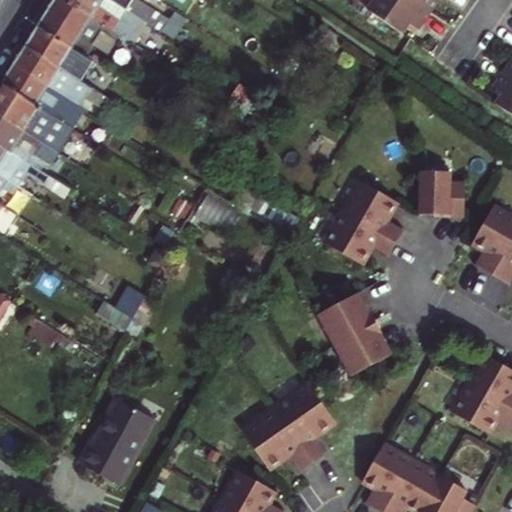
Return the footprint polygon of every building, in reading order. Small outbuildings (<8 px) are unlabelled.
[(63,0),(54,0),(39,26),(87,57),(94,46),(109,55),(116,42),(128,50),(130,47),(144,56),(146,55),(148,54),(130,42),(63,0)] [(63,0),(130,42),(143,21),(110,0),(63,0)] [(155,0),(110,0),(143,21),(163,34),(176,13),(155,0)] [(370,9),(405,33),(413,21),(420,26),(432,9),(418,0),(375,0),(372,5),(370,9)] [(418,0),(432,9),(438,0),(418,0)] [(39,26),(26,47),(82,82),(95,62),(87,57),(39,26)] [(26,47),(14,66),(66,99),(79,108),(85,98),(108,112),(114,103),(102,95),(89,87),(82,82),(26,47)] [(14,66),(2,85),(53,118),(66,99),(14,66)] [(501,94),(494,105),(511,117),(511,75),(505,71),(493,89),(501,94)] [(95,76),(89,87),(102,95),(108,84),(95,76)] [(247,91),(236,84),(226,100),(237,107),(247,91)] [(53,118),(2,85),(0,87),(0,117),(58,154),(59,154),(73,131),(53,118)] [(79,108),(66,99),(53,118),(73,131),(85,111),(79,108)] [(0,145),(36,168),(41,160),(51,166),(58,154),(0,117),(0,145)] [(0,145),(0,174),(18,186),(26,173),(65,197),(70,189),(36,168),(0,145)] [(419,213),(463,221),(469,188),(455,185),(457,176),(427,170),(419,213)] [(0,174),(0,190),(1,188),(12,195),(18,186),(0,174)] [(341,210),(395,241),(403,227),(387,217),(396,201),(360,178),(341,210)] [(244,185),(233,206),(249,215),(252,209),(259,195),(244,185)] [(277,206),(259,195),(252,209),(268,219),(277,206)] [(489,279),(511,239),(511,221),(489,209),(467,248),(481,256),(473,270),(489,279)] [(395,241),(341,210),(324,239),(362,261),(371,245),(388,254),(395,241)] [(511,283),(511,239),(489,279),(508,290),(511,283)] [(146,296),(132,288),(119,308),(134,318),(144,299),(146,296)] [(340,348),(381,329),(367,298),(325,318),(340,348)] [(151,303),(144,299),(134,318),(128,330),(138,336),(150,315),(146,313),(151,303)] [(119,308),(106,300),(97,314),(126,333),(128,330),(134,318),(119,308)] [(65,337),(32,317),(28,323),(34,326),(30,332),(52,346),(56,340),(61,343),(65,337)] [(381,329),(340,348),(354,377),(394,358),(381,329)] [(470,378),(511,401),(511,371),(483,355),(470,378)] [(511,401),(470,378),(453,408),(490,429),(500,413),(511,419),(511,401)] [(279,406),(319,462),(329,454),(317,438),(338,424),(310,384),(279,406)] [(159,420),(119,398),(83,465),(123,487),(159,420)] [(319,462),(279,406),(248,430),(276,469),(294,456),(305,472),(319,462)] [(374,511),(388,511),(415,465),(383,448),(362,485),(381,495),(372,511),(374,511)] [(409,511),(426,511),(444,481),(415,465),(388,511),(406,511),(407,511),(409,511)] [(218,495),(248,511),(275,511),(277,511),(262,503),(270,488),(234,467),(218,495)] [(444,481),(426,511),(472,511),(475,508),(463,501),(467,493),(444,481)] [(208,511),(248,511),(218,495),(208,511)]
